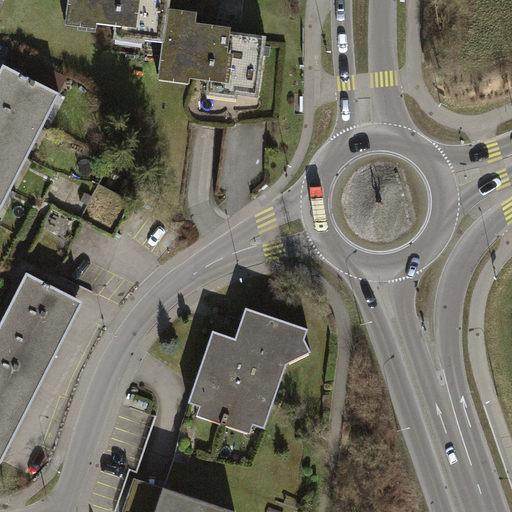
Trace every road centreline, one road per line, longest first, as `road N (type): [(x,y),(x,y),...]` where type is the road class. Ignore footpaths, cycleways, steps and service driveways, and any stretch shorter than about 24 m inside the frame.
road 1 (unclassified): [(63,511),(108,382),(155,311),(226,258),(320,221)]
road 2 (primary): [(344,254),(367,290),(443,511)]
road 3 (secondary): [(471,462),(452,335),(455,292),(472,253),(511,209)]
road 4 (primary): [(471,462),(442,412),(408,318),(406,285),(420,254)]
road 5 (primary): [(342,0),(346,107),(336,155)]
road 6 (primary): [(406,141),(388,100),(383,0)]
